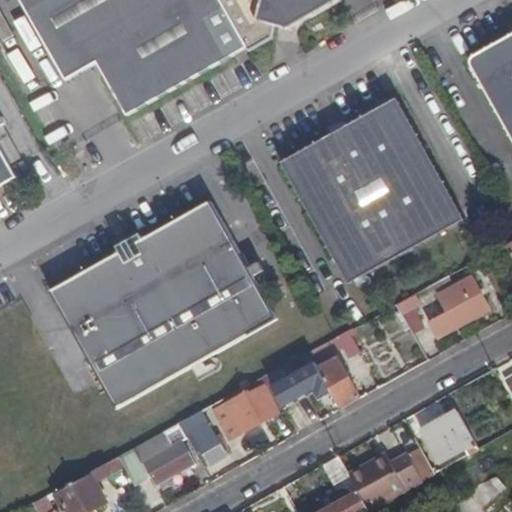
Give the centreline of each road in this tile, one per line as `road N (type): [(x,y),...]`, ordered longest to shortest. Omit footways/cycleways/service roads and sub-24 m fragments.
road 1 (residential): [(0,245),(444,0)]
road 2 (residential): [(511,333),(189,511)]
